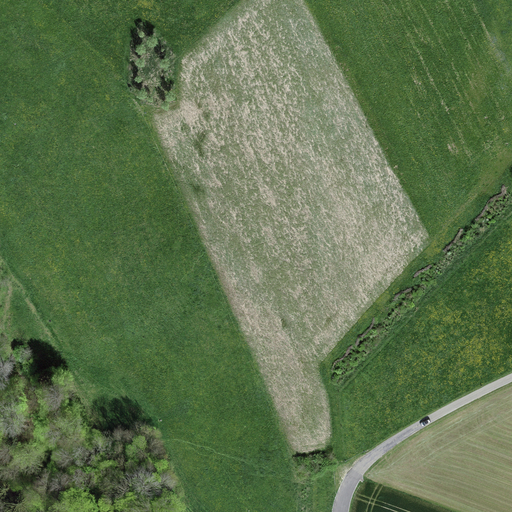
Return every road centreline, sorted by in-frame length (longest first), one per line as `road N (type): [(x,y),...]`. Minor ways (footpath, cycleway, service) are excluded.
road 1 (residential): [(511,378),(361,465),(340,511)]
road 2 (track): [(238,0),(214,34),(127,92)]
road 3 (track): [(0,257),(10,349),(25,371)]
